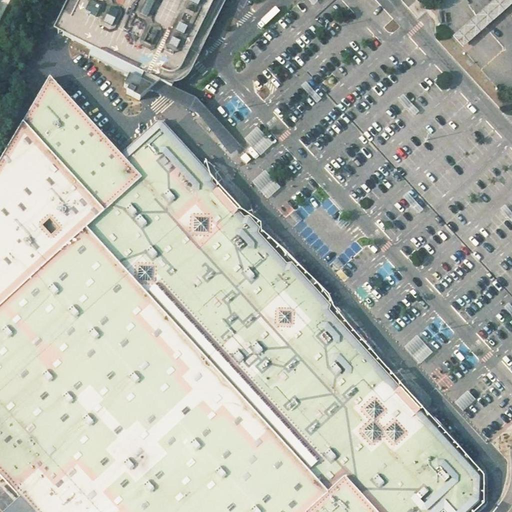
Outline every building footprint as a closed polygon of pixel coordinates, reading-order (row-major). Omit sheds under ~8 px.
[(83,0),(69,29),(108,47),(105,55),(145,74),(140,84),(145,86),(143,90),(150,93),(155,81),(168,87),(175,90),(178,92),(181,85),(186,85),(189,85),(193,83),(194,81),(201,68),(202,64),(208,51),(211,46),(213,42),(230,6),(232,0),(83,0)] [(511,0),(495,0),(453,37),(463,49),(511,4),(511,0)] [(168,87),(155,81),(150,93),(157,96),(164,100),(173,104),(198,116),(231,156),(242,148),(196,100),(183,94),(178,92),(175,90),(168,87)] [(0,487),(22,511),(461,511),(471,503),(473,477),(415,414),(411,410),(420,402),(409,391),(399,380),(391,388),(387,384),(378,374),(374,369),(364,359),(354,348),(341,333),(330,322),(322,313),(323,308),(285,266),(280,267),(277,264),(270,256),(257,242),(252,237),(253,232),(242,220),(237,220),(234,217),(232,215),(240,207),(230,196),(219,184),(211,192),(205,185),(206,180),(185,158),(156,126),(150,125),(118,154),(115,157),(113,159),(112,159),(49,91),(37,92),(24,115),(15,130),(0,155),(0,487)] [(258,126),(244,138),(251,147),(247,151),(255,159),(273,144),(258,126)] [(267,199),(279,188),(265,171),(253,181),(267,199)] [(415,336),(405,349),(420,361),(430,348),(415,336)] [(444,391),(455,381),(440,364),(429,375),(444,391)] [(464,409),(475,399),(469,392),(458,402),(464,409)]
